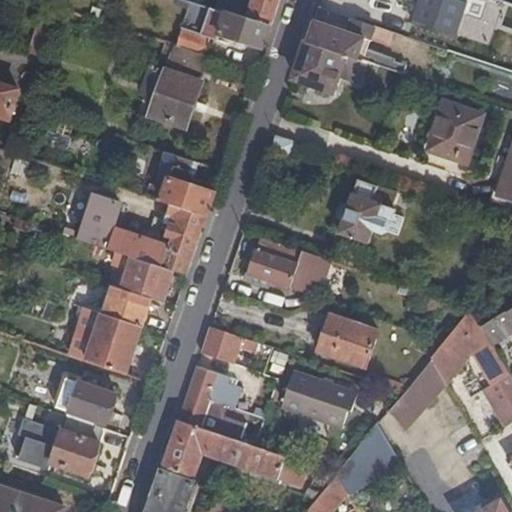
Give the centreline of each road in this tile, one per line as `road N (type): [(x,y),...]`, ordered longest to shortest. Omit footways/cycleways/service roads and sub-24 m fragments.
road 1 (residential): [(131,511),(301,0)]
road 2 (unknown): [(265,110),(511,205)]
